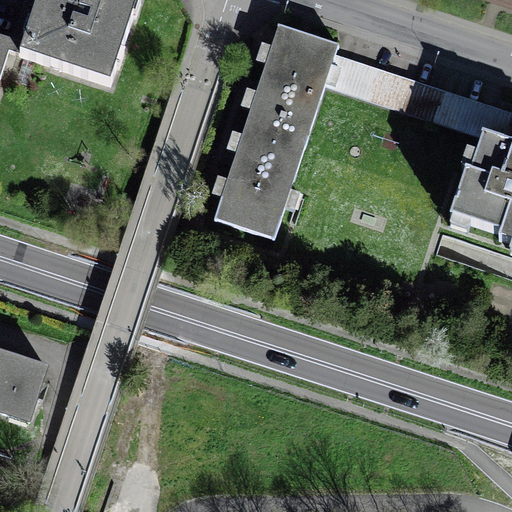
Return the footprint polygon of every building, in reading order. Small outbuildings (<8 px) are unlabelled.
[(138,0),(43,0),(23,60),(109,89),(138,0)] [(359,54),(288,31),(224,224),(272,240),(322,89),(345,96),(355,64),(359,54)] [(0,71),(9,45),(0,41),(0,71)] [(511,115),(355,64),(345,96),(502,147),(511,115)] [(511,156),(485,147),(456,225),(511,245),(511,156)] [(48,369),(0,353),(0,409),(31,420),(48,369)]
